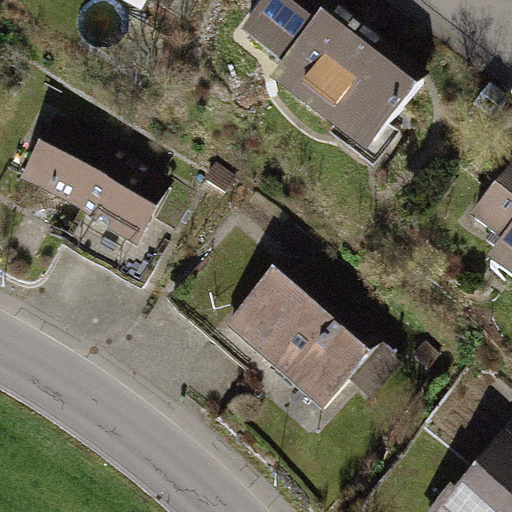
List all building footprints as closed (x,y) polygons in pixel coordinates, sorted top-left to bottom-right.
[(366,160),(431,77),(332,0),(324,11),(309,0),(265,0),(239,34),(281,66),(267,84),(366,160)] [(137,247),(175,182),(59,115),(21,181),(137,247)] [(511,280),(511,165),(469,219),(500,243),(487,260),(511,280)] [(323,413),(384,344),(286,259),(225,327),(323,413)] [(511,511),(511,441),(505,436),(454,494),(449,490),(429,511),(511,511)]
